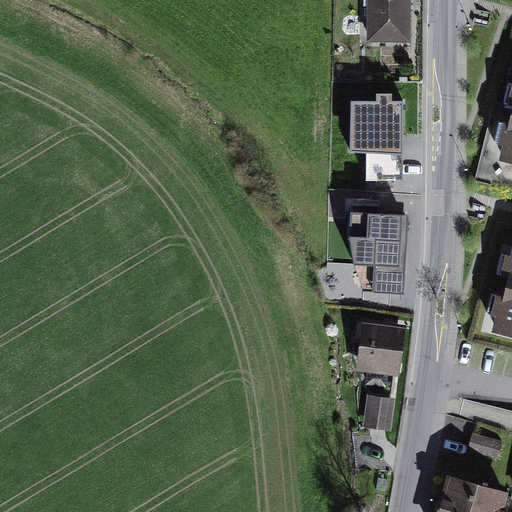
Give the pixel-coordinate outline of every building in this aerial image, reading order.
[(365,0),(365,48),(412,49),(413,0),(365,0)] [(370,99),(368,161),(411,162),(413,100),(370,99)] [(511,112),(500,169),(511,171),(511,112)] [(365,232),(366,210),(350,210),(349,232),(365,232)] [(364,276),(409,279),(412,217),(367,215),(364,276)] [(511,254),(494,340),(511,344),(511,254)] [(403,383),(411,333),(365,325),(357,375),(403,383)] [(393,403),(368,399),(363,430),(388,434),(393,403)] [(472,433),(469,454),(501,458),(504,437),(472,433)] [(508,511),(511,496),(449,483),(443,511),(508,511)]
